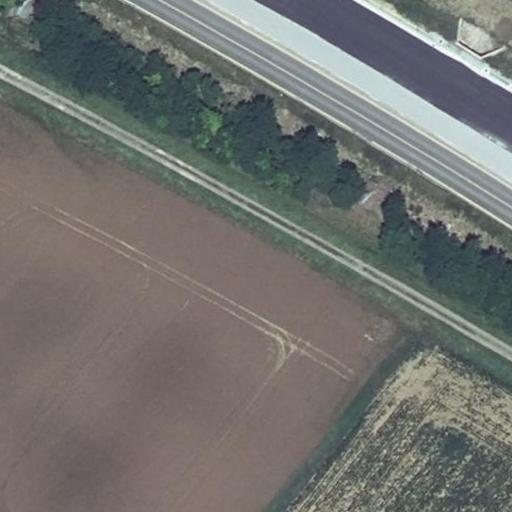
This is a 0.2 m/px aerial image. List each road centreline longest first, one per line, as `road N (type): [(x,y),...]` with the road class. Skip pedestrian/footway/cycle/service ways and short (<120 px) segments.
road 1 (track): [(0,68),(511,350)]
road 2 (motorway): [(172,0),(511,199)]
road 3 (motorway): [(511,141),(279,0)]
